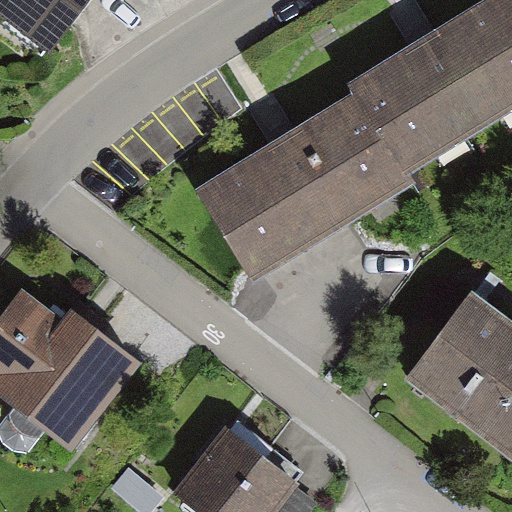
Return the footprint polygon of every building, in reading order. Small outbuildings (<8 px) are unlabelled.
[(0,0),(0,6),(57,49),(92,0),(0,0)] [(359,88),(197,183),(254,280),(418,184),(409,168),(511,107),(511,0),(490,0),(354,80),(359,88)] [(511,311),(475,284),(409,373),(511,448),(511,311)] [(0,389),(79,450),(151,354),(79,299),(61,322),(25,295),(0,328),(0,389)] [(236,418),(175,494),(197,511),(276,511),(307,474),(236,418)]
